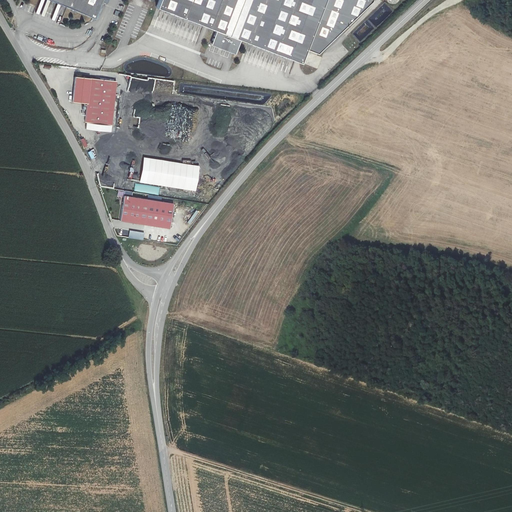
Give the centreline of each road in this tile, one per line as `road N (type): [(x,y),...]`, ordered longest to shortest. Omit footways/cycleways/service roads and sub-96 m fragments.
road 1 (tertiary): [(424,0),(270,143),(167,278)]
road 2 (unknown): [(77,59),(109,61),(140,49),(226,76),(327,90)]
road 3 (unclassified): [(0,18),(81,157),(115,244)]
road 4 (tertiary): [(161,298),(152,357),(172,511)]
road 5 (track): [(161,447),(363,511)]
